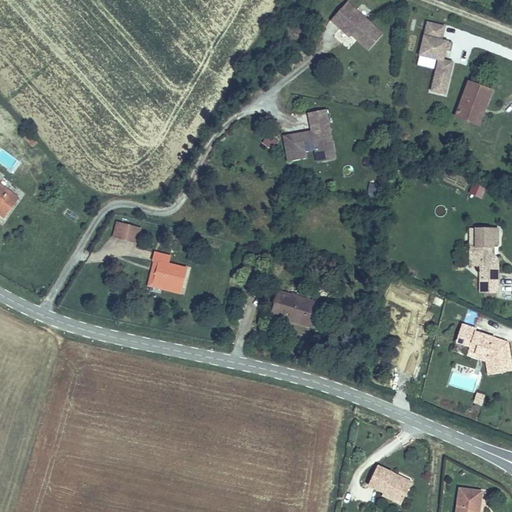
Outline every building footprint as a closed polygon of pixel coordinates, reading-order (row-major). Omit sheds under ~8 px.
[(344,2),(328,20),(337,28),(339,26),(349,35),(366,50),(380,33),(344,2)] [(364,4),(359,8),(368,18),(373,15),(364,4)] [(442,22),(426,19),(419,51),(438,55),(432,86),(445,89),(452,57),(442,55),(444,46),(450,47),(452,38),(440,36),(442,22)] [(339,26),(337,28),(347,37),(349,35),(339,26)] [(486,101),(491,102),(497,86),(477,77),(462,111),(479,118),(486,101)] [(484,120),(491,102),(486,101),(479,118),(484,120)] [(282,138),(287,162),(304,159),(303,151),(313,149),(314,154),(325,152),(323,145),(326,142),(330,141),(324,110),(308,113),(312,132),(282,138)] [(36,147),(41,143),(33,134),(28,138),(36,147)] [(333,158),(330,141),(326,142),(323,145),(325,152),(314,154),(316,162),(317,161),(333,158)] [(0,204),(2,206),(0,208),(0,213),(6,218),(20,199),(0,184),(0,204)] [(484,197),(485,186),(470,184),(469,195),(484,197)] [(503,224),(482,224),(482,241),(476,241),(476,264),(497,264),(503,253),(495,248),(496,240),(503,239),(503,224)] [(128,227),(119,225),(116,234),(126,237),(128,227)] [(153,262),(154,263),(159,265),(153,283),(182,290),(187,270),(170,265),(171,259),(155,256),(153,262)] [(502,290),(503,277),(483,277),(483,290),(502,290)] [(282,292),(273,316),(315,329),(322,305),(282,292)] [(492,369),(494,376),(511,373),(511,350),(511,345),(479,331),(479,329),(464,323),(457,340),(473,346),(475,343),(478,346),(475,350),(494,360),(492,369)] [(490,377),(494,376),(492,369),(494,360),(475,350),(478,346),(475,343),(473,346),(469,355),(488,363),(490,377)] [(476,392),(473,403),(483,405),(485,394),(476,392)] [(368,477),(384,485),(385,483),(403,492),(411,476),(377,459),(368,477)] [(403,492),(385,483),(384,485),(382,488),(401,497),(403,492)] [(477,511),(481,491),(459,487),(456,511),(477,511)]
